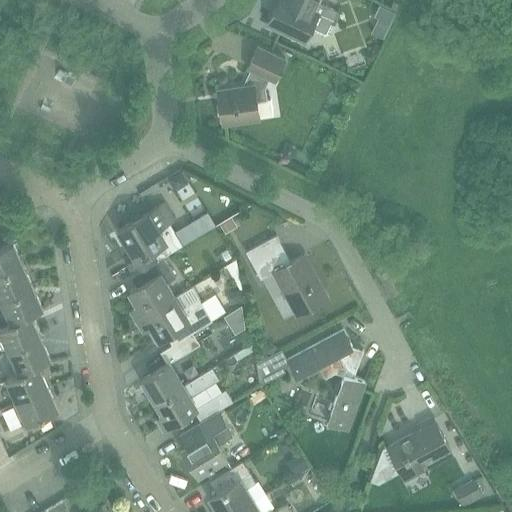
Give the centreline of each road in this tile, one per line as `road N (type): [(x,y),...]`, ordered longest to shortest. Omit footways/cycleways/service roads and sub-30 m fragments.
road 1 (residential): [(412,380),(356,257),(318,215),(176,136)]
road 2 (residential): [(110,423),(81,220)]
road 3 (residential): [(176,136),(162,164),(81,220)]
road 4 (residential): [(110,423),(0,487)]
